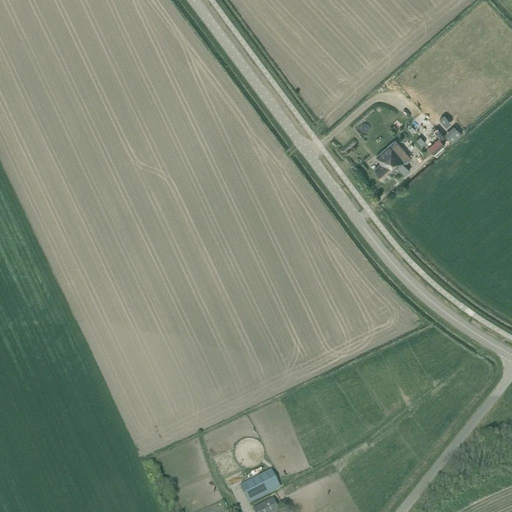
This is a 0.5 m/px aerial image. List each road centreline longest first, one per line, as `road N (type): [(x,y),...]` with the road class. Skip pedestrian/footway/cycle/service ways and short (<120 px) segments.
road 1 (tertiary): [(511,358),(423,296),(383,252),(197,0)]
road 2 (unclassified): [(403,511),(511,373)]
